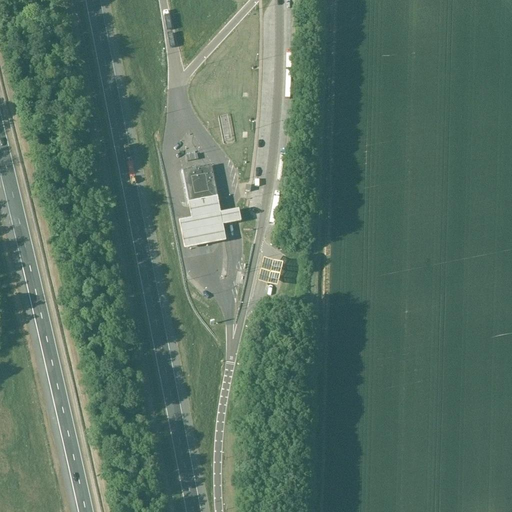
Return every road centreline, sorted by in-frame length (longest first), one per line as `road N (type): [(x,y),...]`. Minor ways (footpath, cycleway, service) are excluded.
road 1 (motorway): [(193,511),(91,0)]
road 2 (motorway): [(0,144),(85,511)]
road 3 (track): [(305,511),(314,237)]
